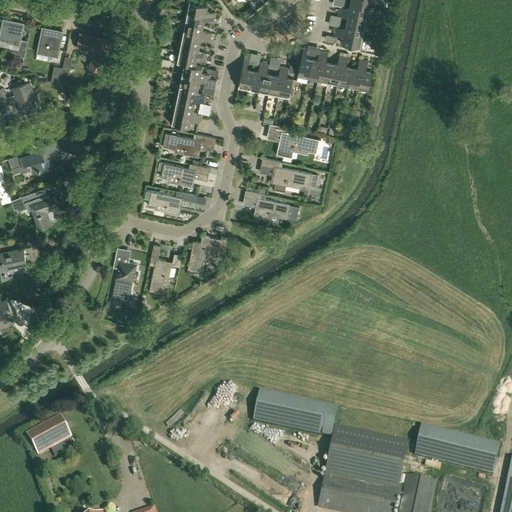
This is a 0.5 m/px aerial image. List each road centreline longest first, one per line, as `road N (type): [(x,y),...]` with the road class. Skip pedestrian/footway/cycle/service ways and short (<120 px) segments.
road 1 (residential): [(114,219),(180,232),(214,211),(231,140),(220,109),(240,39)]
road 2 (residential): [(0,385),(69,309),(114,219)]
road 3 (unclassified): [(0,140),(66,118),(111,87),(143,84)]
road 4 (residential): [(114,219),(135,152),(143,84)]
